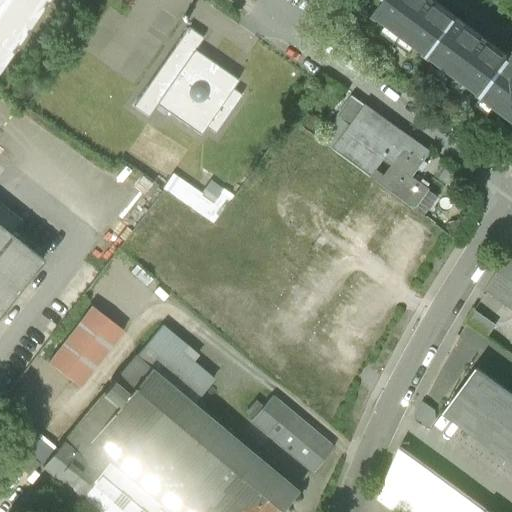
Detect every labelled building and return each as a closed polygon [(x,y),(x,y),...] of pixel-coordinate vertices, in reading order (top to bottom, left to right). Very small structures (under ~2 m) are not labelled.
[(0,0),(0,73),(49,0),(0,0)] [(482,95),(511,118),(511,54),(510,58),(485,40),(432,0),(385,0),(375,14),(482,94),(482,95)] [(204,40),(188,29),(134,109),(149,119),(157,108),(201,138),(207,129),(217,136),(243,97),(235,92),(240,84),(195,54),(204,40)] [(351,97),(318,142),(414,211),(428,191),(410,177),(428,153),(351,97)] [(320,122),(307,112),(298,125),(311,135),(320,122)] [(171,189),(213,220),(232,194),(212,179),(204,190),(182,174),(171,189)] [(0,310),(42,257),(0,223),(0,310)] [(511,252),(511,251),(485,292),(511,311),(511,252)] [(91,386),(131,326),(95,301),(54,362),(91,386)] [(496,326),(474,310),(465,322),(488,337),(496,326)] [(132,359),(40,469),(77,499),(90,483),(79,474),(99,449),(174,511),(278,511),(294,494),(132,359)] [(511,393),(478,367),(445,411),(511,460),(511,393)] [(333,447),(272,396),(251,421),(311,473),(333,447)] [(489,511),(412,457),(399,447),(377,500),(393,511),(489,511)] [(174,511),(99,449),(79,474),(90,483),(77,499),(92,511),(174,511)]
